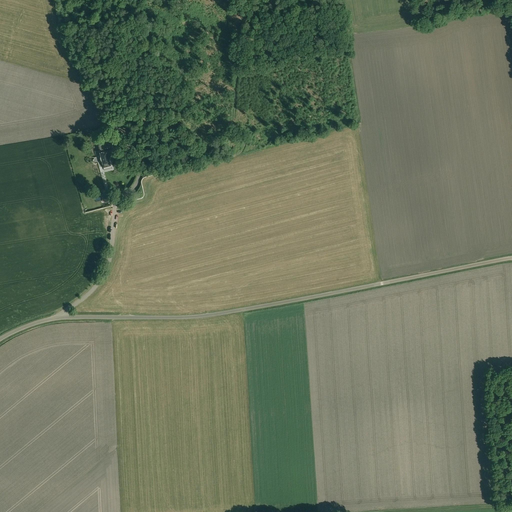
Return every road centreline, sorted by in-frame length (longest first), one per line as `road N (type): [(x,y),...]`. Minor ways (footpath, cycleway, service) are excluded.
road 1 (unclassified): [(63,318),(201,317),(511,258)]
road 2 (unclassified): [(63,318),(104,270),(114,208)]
